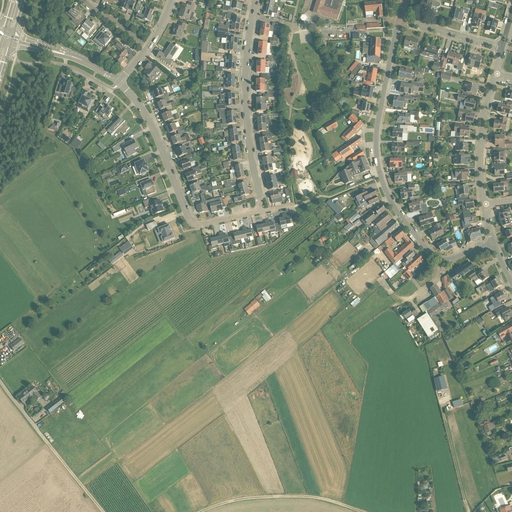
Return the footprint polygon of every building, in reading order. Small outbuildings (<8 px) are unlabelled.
[(129,0),(123,0),(120,8),(122,9),(123,10),(124,11),(125,10),(126,10),(127,11),(128,9),(132,10),(135,2),(131,1),(129,0)] [(317,0),(313,12),(337,20),(344,0),(317,0)] [(421,8),(431,11),(432,7),(437,9),(438,8),(441,9),(442,4),(439,3),(427,0),(423,0),(423,2),(422,2),(421,8)] [(275,3),(267,1),(266,5),(268,5),(267,8),(278,11),(279,7),(274,6),(275,3)] [(243,4),(238,3),(231,2),(230,3),(230,7),(224,6),(223,11),(236,13),(236,10),(242,11),(243,4)] [(383,17),(382,2),(365,4),(366,16),(374,15),(373,12),(378,12),(378,17),(383,17)] [(188,6),(183,5),(179,17),(188,20),(191,11),(193,12),(195,5),(189,3),(188,6)] [(66,14),(73,20),(72,21),(79,27),(83,23),(80,20),(84,16),(80,12),(82,11),(76,6),(73,10),(72,9),(70,12),(69,12),(68,11),(66,14)] [(277,15),(278,11),(267,8),(266,12),(264,11),(263,15),(271,17),(272,13),(277,15)] [(152,15),(154,11),(148,9),(147,9),(144,16),(138,13),(136,18),(144,21),(144,19),(151,22),(154,16),(152,15)] [(457,9),(454,20),(461,22),(462,18),(463,19),(464,14),(468,15),(469,10),(463,9),(463,11),(457,9)] [(233,20),(233,24),(240,25),(241,18),(234,17),(233,17),(233,13),(228,12),(227,16),(228,16),(227,19),(233,20)] [(486,16),(482,15),(479,14),(477,20),(473,19),(471,27),(479,29),(481,22),(484,23),(486,16)] [(497,25),(498,22),(489,19),(486,31),(494,33),(497,25)] [(88,20),(80,30),(84,33),(82,37),(86,40),(89,37),(90,38),(96,31),(93,28),(97,24),(93,21),(91,23),(88,20)] [(176,25),(173,35),(180,38),(184,28),(185,28),(184,29),(185,29),(186,25),(180,23),(179,26),(176,25)] [(262,24),(261,30),(273,32),(274,27),(283,28),(283,25),(273,23),(273,26),(271,26),(262,24)] [(240,25),(233,24),(232,27),(219,25),(218,32),(225,33),(228,33),(229,30),(231,30),(231,31),(239,32),(240,25)] [(107,33),(105,35),(104,34),(103,35),(100,33),(101,33),(100,32),(93,41),(103,49),(111,40),(109,38),(111,36),(107,33)] [(416,50),(419,40),(407,37),(404,49),(413,51),(412,55),(419,57),(421,51),(416,50)] [(372,40),(372,44),(363,43),(363,49),(380,49),(381,41),(372,40)] [(125,48),(118,43),(115,46),(120,50),(118,52),(120,54),(119,56),(119,55),(116,59),(121,64),(127,58),(126,57),(129,53),(124,49),(125,48)] [(175,55),(178,51),(179,49),(171,44),(166,52),(167,52),(165,54),(164,55),(161,52),(158,57),(165,62),(166,61),(171,65),(171,66),(174,61),(177,56),(175,55)] [(421,49),(420,55),(438,60),(439,56),(438,55),(439,51),(435,50),(436,49),(428,47),(427,50),(421,49)] [(380,49),(363,49),(363,54),(367,54),(366,63),(380,64),(379,64),(379,63),(381,63),(381,61),(380,61),(380,58),(380,49)] [(443,56),(440,68),(445,69),(446,63),(457,66),(457,69),(462,70),(463,64),(459,63),(460,56),(457,55),(454,55),(454,54),(449,52),(448,57),(443,56)] [(482,57),(471,54),(467,66),(479,69),(482,57)] [(356,76),(363,67),(356,62),(349,70),(356,76)] [(148,77),(146,79),(152,83),(155,80),(153,78),(156,76),(157,77),(159,77),(162,73),(150,63),(147,66),(149,68),(145,74),(148,77)] [(440,65),(434,63),(432,70),(438,72),(440,65)] [(265,68),(257,67),(257,73),(262,74),(262,77),(271,77),(271,75),(271,74),(269,74),(265,74),(265,68)] [(401,68),(399,77),(411,79),(412,74),(418,76),(419,73),(424,74),(425,69),(416,67),(415,71),(413,71),(401,68)] [(360,71),(358,73),(376,77),(378,70),(370,69),(366,68),(366,72),(360,71)] [(441,79),(450,81),(452,75),(441,72),(441,79)] [(376,77),(358,73),(358,74),(357,77),(363,78),(367,79),(367,77),(368,77),(368,82),(375,83),(376,77)] [(257,80),(257,86),(265,86),(268,86),(268,83),(265,83),(265,80),(268,80),(271,80),(271,77),(262,77),(262,80),(257,80)] [(69,81),(65,80),(64,84),(58,82),(55,93),(60,94),(66,96),(66,98),(70,99),(72,93),(73,93),(74,92),(75,91),(75,90),(74,89),(74,88),(72,88),(73,84),(69,83),(69,81)] [(413,86),(402,84),(400,92),(411,94),(409,93),(410,90),(423,92),(424,84),(414,82),(413,86)] [(468,89),(467,93),(463,92),(462,94),(471,96),(472,94),(476,94),(477,90),(476,90),(476,86),(465,83),(464,88),(468,89)] [(366,98),(372,99),(374,89),(363,87),(362,91),(355,89),(354,94),(361,96),(361,97),(366,98)] [(169,97),(167,90),(165,91),(164,88),(165,88),(161,89),(154,92),(156,98),(162,96),(163,99),(169,97)] [(78,108),(88,113),(94,100),(86,97),(88,93),(84,90),(79,100),(81,101),(78,108)] [(277,95),(267,95),(266,98),(257,98),(257,105),(266,104),(266,105),(269,105),(268,99),(277,99),(277,95)] [(404,95),(404,99),(395,97),(393,106),(403,107),(404,103),(410,104),(411,101),(416,102),(417,98),(404,95)] [(476,102),(464,99),(465,96),(459,95),(457,101),(464,102),(465,102),(464,106),(475,109),(476,102)] [(369,113),(371,106),(368,105),(368,104),(364,103),(365,101),(360,99),(358,105),(363,106),(362,111),(369,113)] [(224,100),(224,104),(216,105),(217,109),(226,109),(226,107),(229,107),(235,107),(235,100),(228,100),(224,100)] [(176,107),(174,102),(166,105),(165,101),(162,102),(161,102),(158,104),(161,110),(167,108),(168,110),(167,110),(167,111),(176,107)] [(511,103),(509,103),(508,103),(507,106),(499,104),(497,112),(511,115),(511,103)] [(109,106),(107,109),(101,104),(95,113),(99,115),(103,117),(105,115),(109,118),(112,113),(111,112),(113,109),(109,106)] [(317,106),(312,111),(315,114),(320,109),(317,106)] [(225,119),(237,118),(236,112),(227,113),(227,110),(220,110),(221,113),(225,113),(225,119)] [(473,123),(475,115),(468,114),(469,111),(460,110),(458,117),(462,117),(462,122),(465,123),(465,122),(473,123)] [(410,114),(399,113),(397,122),(410,123),(411,116),(419,117),(419,112),(410,111),(410,114)] [(178,113),(172,116),(171,112),(163,115),(165,122),(174,118),(175,121),(181,119),(178,113)] [(258,125),(266,125),(269,125),(269,121),(266,122),(266,118),(273,117),(273,114),(262,115),(262,118),(258,118),(258,125)] [(343,136),(348,141),(356,132),(363,125),(358,120),(353,115),(348,120),(353,124),(351,126),(352,127),(343,136)] [(237,125),(237,118),(225,119),(223,119),(223,124),(217,124),(217,130),(228,128),(228,125),(229,125),(237,125)] [(496,121),(495,121),(494,129),(505,130),(507,119),(500,118),(500,122),(496,121)] [(112,136),(116,132),(119,135),(121,133),(123,136),(125,134),(127,133),(126,132),(129,128),(126,125),(127,124),(125,123),(125,122),(121,119),(115,125),(112,122),(101,133),(104,136),(108,132),(112,135),(111,136),(112,136)] [(325,127),(321,130),(324,135),(328,132),(338,127),(335,121),(325,127)] [(55,125),(51,123),(50,129),(57,132),(59,126),(60,127),(61,124),(60,123),(56,122),(55,125)] [(167,127),(170,134),(179,130),(180,133),(185,131),(183,126),(180,127),(179,123),(167,127)] [(460,138),(460,136),(469,137),(469,130),(465,129),(466,125),(455,124),(455,132),(455,137),(460,138)] [(414,127),(408,126),(403,126),(398,126),(398,130),(394,129),(393,138),(402,138),(403,134),(408,134),(408,132),(414,132),(414,127)] [(68,143),(71,139),(63,134),(60,138),(68,143)] [(172,139),(174,145),(180,143),(181,146),(191,142),(188,135),(185,136),(185,137),(181,139),(179,136),(172,139)] [(504,142),(504,136),(495,136),(495,146),(502,146),(502,149),(511,149),(511,142),(504,142)] [(351,150),(363,142),(360,137),(331,155),(336,162),(343,159),(344,160),(353,153),(351,150)] [(261,146),(272,144),(271,141),(268,141),(268,138),(260,139),(261,146)] [(464,140),(451,139),(451,143),(456,144),(456,151),(468,152),(468,145),(464,144),(464,140)] [(120,147),(119,143),(112,148),(115,153),(122,149),(127,160),(133,157),(132,156),(137,153),(135,150),(139,149),(134,140),(120,147)] [(272,149),(272,144),(261,146),(262,153),(274,151),(274,154),(281,153),(281,152),(281,149),(280,149),(276,149),(276,148),(272,149)] [(393,145),(392,153),(404,153),(405,145),(393,145)] [(185,147),(176,150),(179,157),(185,155),(186,158),(193,155),(194,155),(192,149),(187,151),(185,147)] [(352,158),(354,162),(364,155),(362,151),(352,158)] [(506,163),(506,151),(497,151),(497,154),(495,154),(495,161),(498,161),(498,163),(506,163)] [(241,154),(238,154),(234,155),(235,158),(230,159),(231,162),(235,161),(242,160),(241,154)] [(458,161),(457,165),(468,166),(468,164),(466,164),(466,158),(463,158),(464,154),(449,154),(449,157),(454,158),(454,161),(458,161)] [(193,155),(186,158),(188,161),(182,163),(184,170),(192,167),(190,164),(195,162),(193,155)] [(264,166),(272,164),(274,164),(273,157),(263,159),(264,166)] [(395,160),(390,160),(390,169),(402,168),(402,163),(406,163),(406,157),(395,157),(395,160)] [(357,161),(353,164),(349,167),(341,173),(346,185),(353,182),(349,173),(356,171),(356,172),(361,170),(362,173),(370,171),(365,158),(357,161)] [(144,161),(135,164),(140,176),(148,172),(147,168),(148,168),(146,165),(144,161)] [(272,164),(264,166),(266,172),(269,172),(270,175),(281,173),(280,169),(278,170),(278,169),(276,169),(275,164),(274,164),(272,164)] [(506,168),(506,164),(492,165),(492,170),(495,170),(495,176),(505,175),(504,168),(506,168)] [(118,168),(121,174),(129,170),(126,165),(118,168)] [(193,173),(186,175),(189,182),(198,179),(196,175),(202,173),(199,167),(192,170),(193,173)] [(403,175),(395,175),(395,183),(408,183),(407,175),(411,174),(411,171),(403,171),(403,175)] [(457,181),(466,181),(466,177),(468,177),(467,171),(460,171),(460,172),(455,172),(456,178),(457,178),(457,181)] [(224,185),(230,184),(236,182),(236,180),(238,179),(239,179),(245,178),(244,172),(237,173),(233,174),(234,179),(224,181),(224,185)] [(268,184),(277,182),(275,176),(267,178),(268,184)] [(147,178),(136,182),(137,186),(140,185),(143,191),(145,191),(147,196),(155,193),(153,187),(154,187),(151,180),(148,181),(147,178)] [(500,184),(493,184),(494,192),(503,192),(504,191),(504,185),(507,185),(506,180),(500,180),(500,184)] [(191,187),(194,194),(201,191),(202,194),(209,191),(206,185),(200,188),(197,182),(192,184),(193,186),(191,187)] [(278,188),(277,182),(268,184),(270,190),(278,188)] [(467,197),(467,195),(468,195),(467,190),(468,190),(468,186),(462,187),(462,184),(450,185),(450,189),(455,188),(455,191),(456,191),(456,196),(457,199),(467,197)] [(409,190),(400,191),(401,199),(413,198),(412,192),(415,192),(415,186),(408,187),(409,190)] [(127,194),(125,189),(124,187),(117,190),(120,197),(127,194)] [(248,189),(240,191),(237,192),(238,197),(234,197),(236,203),(242,201),(240,197),(242,197),(249,195),(248,189)] [(367,201),(376,196),(377,196),(375,190),(367,193),(365,189),(355,194),(358,201),(361,199),(363,202),(359,204),(360,206),(367,201)] [(282,194),(281,190),(270,193),(272,200),(274,199),(275,204),(284,202),(283,197),(280,198),(279,194),(282,194)] [(379,201),(376,196),(367,201),(360,206),(362,210),(366,207),(369,205),(370,205),(379,201)] [(224,211),(223,208),(226,207),(222,198),(215,200),(218,212),(224,211)] [(462,205),(463,214),(470,212),(470,209),(474,208),(474,203),(473,203),(472,200),(468,201),(467,198),(458,199),(458,206),(462,205)] [(160,201),(152,204),(150,199),(143,202),(146,208),(149,207),(153,217),(158,215),(158,214),(164,211),(162,206),(163,206),(161,202),(160,203),(160,201)] [(415,204),(409,205),(411,214),(421,211),(420,206),(423,205),(422,199),(415,201),(415,204)] [(218,212),(215,200),(206,202),(207,206),(208,212),(211,211),(212,213),(218,212)] [(332,210),(335,207),(334,205),(330,200),(326,204),(332,210)] [(335,207),(341,212),(341,213),(346,208),(339,201),(334,205),(335,207)] [(208,212),(207,206),(204,206),(204,204),(196,206),(197,209),(197,210),(198,211),(199,211),(200,214),(208,212)] [(366,227),(373,221),(376,219),(376,218),(386,210),(382,205),(374,211),(376,213),(373,215),(371,212),(363,219),(361,221),(366,227)] [(500,221),(511,218),(510,212),(509,209),(503,211),(504,214),(499,215),(500,217),(499,218),(500,221)] [(352,224),(358,220),(360,218),(355,211),(347,218),(351,223),(352,224)] [(425,217),(419,219),(421,227),(434,223),(431,212),(424,214),(425,217)] [(463,229),(467,229),(470,228),(469,225),(477,223),(476,216),(471,217),(470,212),(463,214),(465,222),(462,222),(463,229)] [(287,225),(284,214),(282,215),(283,218),(279,219),(280,223),(277,224),(279,232),(282,231),(282,229),(288,228),(287,225)] [(287,225),(293,224),(291,216),(287,217),(287,214),(284,214),(287,225)] [(373,221),(378,228),(379,229),(391,219),(386,214),(380,218),(379,217),(376,219),(373,221)] [(511,218),(500,221),(501,225),(502,225),(503,227),(508,226),(508,229),(511,227),(511,218)] [(270,231),(270,234),(275,232),(276,233),(279,232),(277,224),(274,224),(274,222),(270,223),(269,220),(267,220),(270,231)] [(156,221),(146,225),(148,230),(158,226),(156,221)] [(399,226),(395,221),(382,231),(370,241),(374,245),(373,246),(375,249),(388,239),(385,235),(390,231),(392,232),(399,226)] [(352,224),(351,223),(349,224),(345,228),(348,232),(354,226),(352,224)] [(436,230),(429,233),(433,240),(443,235),(442,231),(443,231),(439,224),(434,226),(436,230)] [(169,231),(171,230),(169,225),(158,230),(160,234),(162,234),(163,238),(162,238),(164,243),(174,239),(173,234),(171,235),(169,231)] [(256,227),(258,234),(262,233),(262,236),(265,235),(264,232),(263,225),(256,227)] [(248,244),(251,243),(250,238),(253,237),(251,230),(247,231),(247,227),(244,228),(248,244)] [(241,240),(244,239),(245,245),(248,244),(244,228),(242,228),(243,232),(240,233),(241,240)] [(479,229),(471,231),(470,228),(467,229),(468,236),(467,237),(469,243),(474,242),(473,239),(481,236),(479,229)] [(405,236),(400,230),(380,247),(382,250),(395,240),(397,243),(405,236)] [(221,233),(224,244),(224,247),(230,246),(231,252),(234,252),(233,246),(233,245),(232,242),(231,237),(228,238),(228,235),(224,236),(223,233),(221,233)] [(233,245),(240,244),(240,246),(243,245),(241,240),(240,233),(234,234),(235,241),(232,242),(233,245)] [(210,239),(212,246),(213,250),(219,248),(218,245),(216,238),(210,239)] [(446,240),(438,246),(441,251),(445,249),(446,251),(448,250),(449,250),(453,248),(457,247),(455,241),(451,242),(448,244),(446,240)] [(129,241),(120,248),(125,255),(134,248),(129,241)] [(414,247),(409,241),(404,245),(393,254),(389,248),(384,252),(393,264),(398,260),(404,256),(414,247)] [(347,243),(333,254),(340,262),(342,260),(339,256),(346,250),(345,249),(349,246),(347,243)] [(358,266),(371,255),(366,249),(353,261),(358,266)] [(112,265),(118,261),(123,256),(120,252),(114,257),(113,256),(108,260),(112,265)] [(414,256),(412,252),(405,258),(407,260),(406,261),(404,262),(405,263),(402,265),(404,268),(406,266),(413,260),(412,258),(414,256)] [(413,260),(406,266),(411,271),(423,260),(419,255),(413,260)] [(474,268),(470,263),(463,268),(461,266),(449,274),(454,282),(474,268)] [(397,268),(398,267),(395,264),(390,269),(390,268),(385,273),(381,276),(383,279),(387,276),(390,279),(400,271),(397,268)] [(409,280),(413,277),(410,273),(408,271),(405,274),(409,280)] [(489,278),(485,271),(478,276),(477,275),(477,274),(476,273),(469,277),(471,281),(473,280),(475,283),(480,279),(483,282),(485,281),(489,278)] [(502,286),(498,279),(492,283),(486,286),(485,284),(479,288),(482,294),(488,290),(488,289),(493,286),(495,289),(502,286)] [(436,285),(431,289),(436,297),(434,298),(438,304),(432,308),(427,311),(432,318),(440,332),(444,330),(435,316),(449,307),(446,303),(449,301),(446,295),(447,295),(444,291),(441,293),(436,285)] [(446,295),(449,301),(453,298),(448,289),(445,291),(444,291),(447,295),(446,295)] [(265,290),(261,294),(267,302),(272,299),(265,290)] [(495,296),(496,299),(491,302),(495,309),(501,306),(499,302),(505,299),(502,292),(495,296)] [(454,306),(459,301),(455,297),(451,302),(454,306)] [(351,304),(355,308),(361,302),(358,298),(351,304)] [(434,298),(428,302),(432,308),(438,304),(434,298)] [(249,315),(261,306),(256,299),(244,309),(249,315)] [(427,311),(432,308),(428,302),(423,305),(427,311)] [(415,320),(414,318),(418,315),(413,308),(409,311),(403,315),(406,320),(407,320),(409,324),(415,320)] [(509,319),(511,317),(511,314),(508,308),(502,311),(501,309),(495,312),(498,317),(502,315),(505,319),(507,318),(508,319),(509,318),(509,319)] [(428,338),(438,331),(427,314),(417,321),(428,338)] [(511,323),(504,328),(498,332),(501,338),(503,337),(507,344),(511,341),(511,323)] [(20,339),(10,346),(14,351),(24,343),(20,339)] [(444,377),(434,379),(437,392),(447,389),(444,377)] [(17,398),(22,404),(31,397),(35,401),(40,397),(31,386),(17,398)] [(50,413),(57,408),(54,403),(46,409),(50,413)] [(492,424),(484,426),(486,434),(490,433),(490,431),(494,429),(492,424)]
